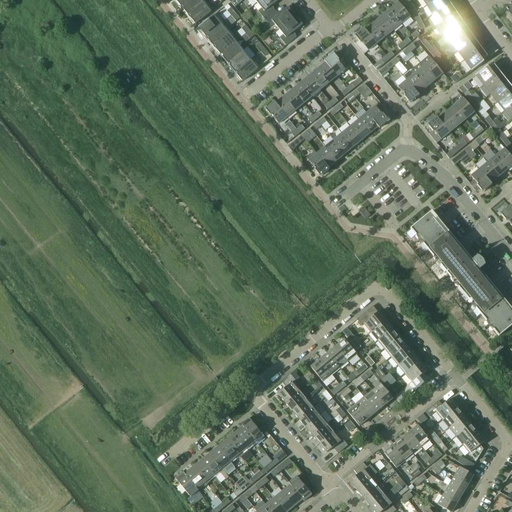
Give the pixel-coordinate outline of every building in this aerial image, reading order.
[(200,0),(189,0),(180,7),(188,16),(203,3),(200,0)] [(260,0),(257,3),(261,9),(257,12),(264,20),(273,12),(270,8),(279,0),(260,0)] [(390,10),(401,24),(410,17),(395,0),(392,2),(395,6),(390,10)] [(436,0),(427,6),(433,15),(450,4),(447,0),(436,0)] [(203,3),(188,16),(195,25),(211,12),(203,3)] [(414,9),(410,4),(406,7),(410,12),(414,9)] [(456,13),(450,4),(433,15),(439,25),(456,13)] [(273,12),(264,20),(270,27),(274,24),(278,30),(295,16),(288,7),(277,16),(273,12)] [(231,17),(235,13),(231,8),(227,12),(231,17)] [(381,17),(393,31),(401,24),(390,10),(381,17)] [(239,19),(235,13),(231,17),(235,22),(239,19)] [(462,22),(456,13),(439,25),(445,34),(462,22)] [(198,29),(205,38),(221,25),(214,16),(198,29)] [(295,16),(278,30),(283,35),(279,38),(286,46),(295,39),(291,34),(302,25),(295,16)] [(373,24),(384,38),(393,31),(381,17),(373,24)] [(469,31),(462,22),(445,34),(452,43),(469,31)] [(384,38),(373,24),(365,31),(376,45),(384,38)] [(213,47),(228,34),(221,25),(205,38),(213,47)] [(245,34),(249,31),(245,26),(241,29),(245,34)] [(241,29),(237,33),(241,38),(245,34),(241,29)] [(365,31),(364,29),(354,37),(360,44),(361,43),(368,51),(376,45),(365,31)] [(254,36),(249,31),(245,34),(250,40),(254,36)] [(411,36),(414,40),(419,35),(416,31),(411,36)] [(475,40),(469,31),(452,43),(458,52),(475,40)] [(220,55),(235,43),(228,34),(213,47),(220,55)] [(408,38),(402,43),(406,47),(411,42),(408,38)] [(425,48),(429,45),(425,40),(421,43),(425,48)] [(481,48),(475,40),(458,52),(465,61),(481,48)] [(227,64),(243,51),(235,43),(220,55),(227,64)] [(406,47),(402,43),(397,47),(400,51),(406,47)] [(260,52),(264,49),(260,44),(256,47),(260,52)] [(413,45),(407,49),(411,53),(416,48),(413,45)] [(433,50),(429,45),(425,48),(429,53),(433,50)] [(487,57),(481,48),(465,61),(472,71),(484,63),(482,60),(487,57)] [(268,54),(264,49),(260,52),(264,57),(268,54)] [(411,53),(407,49),(402,53),(405,57),(411,53)] [(243,51),(227,64),(234,73),(250,60),(243,51)] [(324,62),(325,63),(337,77),(345,70),(338,62),(339,61),(333,54),(324,62)] [(384,64),(389,60),(386,56),(380,61),(384,64)] [(428,56),(419,63),(434,81),(440,77),(442,80),(446,78),(428,56)] [(439,65),(443,62),(439,57),(435,60),(439,65)] [(250,60),(234,73),(242,82),(257,69),(250,60)] [(391,62),(378,73),(381,77),(395,66),(391,62)] [(448,67),(443,62),(439,65),(444,71),(448,67)] [(325,63),(317,70),(328,84),(337,77),(325,63)] [(419,63),(411,70),(426,88),(434,81),(419,63)] [(476,76),(484,86),(500,73),(494,65),(489,69),(487,67),(476,76)] [(328,84),(317,70),(309,77),(320,91),(328,84)] [(403,77),(406,81),(417,95),(418,95),(426,88),(411,70),(403,77)] [(484,86),(491,94),(507,82),(500,73),(484,86)] [(454,75),(450,78),(455,84),(459,81),(454,75)] [(320,91),(309,77),(300,84),(312,98),(320,91)] [(359,78),(346,89),(349,93),(362,82),(359,78)] [(419,96),(418,95),(417,95),(406,81),(398,88),(405,96),(404,97),(410,104),(419,96)] [(491,94),(498,103),(511,91),(511,88),(507,82),(491,94)] [(312,98),(300,84),(292,90),(303,104),(312,98)] [(351,95),(354,99),(367,88),(364,84),(351,95)] [(463,86),(459,89),(463,95),(467,91),(463,86)] [(303,104),(292,90),(283,97),(295,111),(303,104)] [(505,112),(511,105),(511,91),(498,103),(505,112)] [(460,101),(454,106),(466,120),(474,113),(459,95),(459,96),(457,98),(460,101)] [(275,104),(287,118),(295,111),(283,97),(275,104)] [(330,102),(333,106),(338,102),(335,98),(330,102)] [(474,108),(478,105),(474,99),(470,103),(474,108)] [(275,104),(274,102),(265,110),(270,117),(271,116),(278,125),(287,118),(275,104)] [(328,110),(333,106),(330,102),(329,103),(324,107),(328,110)] [(335,108),(338,112),(343,108),(340,104),(335,108)] [(482,110),(478,105),(474,108),(478,113),(482,110)] [(466,120),(454,106),(446,113),(457,127),(466,120)] [(378,127),(378,128),(379,129),(388,121),(383,115),(382,115),(375,107),(367,113),(378,127)] [(333,117),(338,112),(335,108),(330,113),(333,117)] [(313,116),(316,120),(321,116),(318,112),(313,116)] [(358,120),(370,134),(378,128),(378,127),(367,113),(358,120)] [(457,127),(446,113),(438,119),(437,120),(449,134),(457,127)] [(311,124),(316,120),(313,116),(308,120),(311,124)] [(488,125),(492,122),(488,117),(484,120),(488,125)] [(318,122),(321,126),(326,122),(323,118),(318,122)] [(437,120),(438,119),(437,118),(427,125),(433,132),(429,135),(436,144),(441,140),(449,134),(437,120)] [(370,134),(358,120),(350,127),(361,141),(370,134)] [(316,130),(321,126),(318,122),(313,127),(316,130)] [(497,127),(492,122),(488,125),(493,130),(497,127)] [(291,134),(296,130),(293,126),(288,130),(291,134)] [(361,141),(350,127),(341,134),(353,148),(361,141)] [(480,127),(475,131),(478,135),(483,131),(480,127)] [(300,133),(297,129),(296,130),(291,134),(294,138),(300,133)] [(310,129),(306,132),(310,136),(313,139),(316,136),(310,129)] [(478,135),(475,131),(470,136),(473,139),(478,135)] [(302,135),(305,139),(309,144),(313,140),(313,139),(310,136),(306,132),(302,135)] [(485,133),(480,138),(483,141),(489,137),(485,133)] [(353,148),(341,134),(336,138),(333,134),(330,137),(333,141),(344,155),(353,148)] [(503,142),(506,139),(502,134),(498,137),(503,142)] [(299,144),(305,139),(302,135),(296,140),(299,144)] [(483,141),(480,138),(475,142),(478,146),(478,145),(482,142),(483,141)] [(511,144),(506,139),(503,142),(507,148),(511,144)] [(325,148),(336,162),(344,155),(333,141),(325,148)] [(463,141),(458,145),(461,149),(467,145),(463,141)] [(461,149),(458,145),(453,150),(456,154),(461,149)] [(463,152),(466,155),(472,151),(469,147),(463,152)] [(336,162),(325,148),(316,154),(328,168),(336,162)] [(511,158),(504,149),(495,156),(507,170),(511,165),(511,158)] [(329,170),(328,168),(316,154),(314,152),(306,159),(315,170),(314,170),(320,177),(329,170)] [(454,166),(466,155),(463,152),(451,162),(454,166)] [(507,170),(495,156),(487,163),(498,177),(507,170)] [(498,177),(487,163),(479,170),(490,184),(498,177)] [(471,177),(474,181),(470,185),(476,192),(479,189),(482,193),(492,185),(490,184),(479,170),(471,177)] [(511,210),(510,208),(511,208),(509,207),(500,214),(506,221),(506,220),(511,227),(511,210)] [(364,209),(359,212),(365,220),(370,216),(364,209)] [(478,257),(477,257),(472,261),(431,212),(410,229),(451,279),(451,280),(452,282),(453,284),(454,285),(456,286),(457,287),(458,288),(499,337),(511,325),(511,309),(481,273),(485,270),(485,267),(485,265),(484,265),(484,263),(483,262),(483,261),(481,260),(480,258),(479,258),(478,257)] [(364,325),(370,333),(385,321),(378,312),(371,319),(366,313),(356,320),(361,326),(364,325)] [(377,341),(392,329),(385,321),(370,333),(377,341)] [(384,350),(399,338),(392,329),(377,341),(384,350)] [(391,358),(406,346),(399,338),(384,350),(391,358)] [(336,347),(348,362),(356,355),(344,340),(336,347)] [(398,367),(413,354),(406,346),(391,358),(398,367)] [(327,354),(340,369),(348,362),(336,347),(327,354)] [(319,361),(331,376),(340,369),(327,354),(319,361)] [(413,354),(398,367),(405,375),(419,363),(413,354)] [(323,383),(331,376),(319,361),(310,368),(323,383)] [(419,363),(405,375),(411,383),(409,385),(414,391),(424,384),(419,378),(426,371),(419,363)] [(285,403),(300,391),(293,382),(295,380),(290,374),(281,382),(286,388),(278,394),(285,403)] [(372,391),(384,406),(393,399),(380,384),(372,391)] [(300,391),(285,403),(292,411),(307,399),(300,391)] [(384,406),(372,391),(368,395),(365,391),(360,394),(364,398),(376,413),(384,406)] [(376,413),(364,398),(355,405),(367,420),(376,413)] [(299,420),(313,407),(307,399),(292,411),(299,420)] [(435,412),(442,421),(457,409),(450,400),(442,406),(438,402),(425,413),(429,417),(435,412)] [(359,427),(367,420),(355,405),(347,412),(359,427)] [(305,428),(320,416),(313,407),(299,420),(305,428)] [(449,429),(463,417),(457,409),(442,421),(449,429)] [(312,436),(327,424),(320,416),(305,428),(312,436)] [(455,437),(470,425),(463,417),(449,429),(455,437)] [(241,425),(243,427),(256,443),(264,437),(249,418),(241,425)] [(319,445),(334,433),(327,424),(312,436),(319,445)] [(470,425),(455,437),(462,446),(477,434),(470,425)] [(417,426),(409,433),(421,448),(430,441),(417,426)] [(235,434),(248,450),(256,443),(243,427),(235,434)] [(341,441),(334,433),(319,445),(326,453),(333,448),(338,454),(347,446),(342,440),(341,441)] [(400,440),(413,455),(421,448),(409,433),(400,440)] [(226,441),(240,457),(248,450),(235,434),(226,441)] [(484,442),(477,434),(462,446),(469,454),(476,462),(483,450),(479,446),(484,442)] [(392,447),(404,462),(413,455),(400,440),(392,447)] [(218,448),(231,464),(240,457),(226,441),(218,448)] [(447,450),(444,446),(440,450),(447,458),(453,454),(449,449),(447,450)] [(404,462),(392,447),(384,454),(396,469),(404,462)] [(231,464),(218,448),(210,454),(223,471),(231,464)] [(223,471),(210,454),(201,461),(215,478),(223,471)] [(267,456),(259,463),(264,469),(265,468),(270,463),(272,462),(267,456)] [(456,463),(471,471),(474,465),(460,457),(456,463)] [(272,462),(270,463),(274,467),(279,463),(276,459),(272,462)] [(215,478),(201,461),(193,468),(206,484),(215,478)] [(274,467),(270,463),(265,468),(268,471),(274,467)] [(356,491),(371,478),(377,474),(370,465),(367,468),(362,463),(353,471),(357,475),(349,482),(356,491)] [(281,465),(276,470),(279,473),(284,469),(281,465)] [(185,475),(198,491),(206,484),(193,468),(185,475)] [(454,477),(470,487),(473,482),(470,481),(473,476),(459,468),(454,477)] [(279,473),(276,470),(270,474),(274,478),(279,473)] [(260,471),(255,476),(258,480),(263,475),(260,471)] [(185,475),(183,472),(175,479),(190,498),(198,491),(185,475)] [(417,477),(414,473),(405,480),(408,484),(417,477)] [(258,480),(255,476),(250,480),(253,484),(258,480)] [(289,483),(291,486),(291,485),(302,499),(302,500),(304,502),(312,495),(297,477),(289,483)] [(467,491),(470,487),(454,477),(448,486),(462,495),(465,490),(467,491)] [(243,478),(235,484),(239,489),(243,485),(247,482),(243,478)] [(265,478),(260,482),(263,486),(269,482),(265,478)] [(371,478),(356,491),(363,499),(378,487),(371,478)] [(263,486),(260,482),(255,486),(258,490),(263,486)] [(239,489),(238,489),(241,493),(247,489),(243,485),(239,489)] [(291,485),(291,486),(283,492),(294,506),(302,500),(302,499),(291,485)] [(459,499),(462,495),(448,486),(443,496),(459,505),(462,501),(459,499)] [(370,507),(385,495),(378,487),(363,499),(370,507)] [(241,493),(238,489),(233,494),(236,497),(241,493)] [(249,492),(244,496),(247,500),(252,495),(249,492)] [(286,511),(294,506),(283,492),(274,499),(284,511),(286,511)] [(385,495),(370,507),(374,511),(381,511),(392,503),(385,495)] [(247,500),(244,496),(238,500),(242,504),(247,500)] [(456,510),(459,505),(443,496),(437,505),(448,511),(451,511),(454,508),(456,510)] [(227,499),(221,503),(225,507),(230,503),(227,499)] [(266,506),(270,511),(284,511),(274,499),(266,506)] [(225,507),(221,503),(216,507),(219,511),(225,507)]
